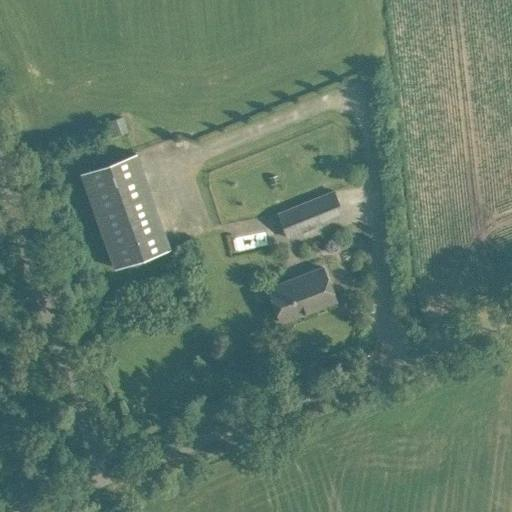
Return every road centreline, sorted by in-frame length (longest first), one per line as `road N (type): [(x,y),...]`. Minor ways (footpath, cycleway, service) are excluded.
road 1 (unclassified): [(107,475),(511,307)]
road 2 (unclassified): [(107,475),(0,160)]
